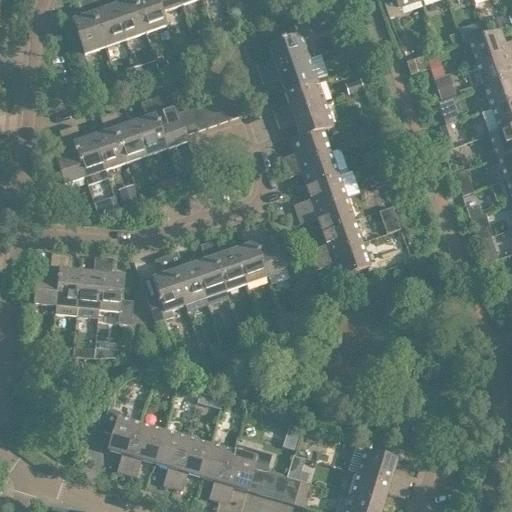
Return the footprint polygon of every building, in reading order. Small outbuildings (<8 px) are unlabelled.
[(70,20),(81,54),(102,46),(86,0),(77,0),(76,0),(81,16),(70,20)] [(86,0),(102,46),(122,40),(111,6),(99,10),(96,0),(86,0)] [(111,6),(122,40),(143,33),(131,0),(121,0),(122,2),(111,6)] [(131,0),(143,33),(165,25),(160,11),(159,11),(155,0),(131,0)] [(179,4),(177,0),(155,0),(159,11),(160,11),(179,4)] [(380,0),(387,17),(397,14),(398,13),(397,8),(418,0),(417,0),(380,0)] [(250,15),(252,20),(259,18),(256,9),(252,10),(250,15)] [(511,22),(511,16),(511,13),(502,16),(505,25),(511,22)] [(500,14),(488,19),(492,30),(503,26),(500,16),(500,14)] [(212,34),(232,27),(230,20),(210,27),(212,34)] [(277,39),(278,41),(266,45),(270,59),(253,65),(257,74),(306,57),(299,38),(305,36),(301,24),(279,32),(281,38),(277,39)] [(333,48),(343,44),(338,29),(328,32),(333,48)] [(467,29),(455,33),(458,41),(470,37),(467,29)] [(464,41),(472,64),(511,50),(511,39),(502,43),(497,29),(464,41)] [(458,41),(455,33),(445,36),(448,44),(458,41)] [(394,37),(398,49),(406,46),(402,35),(394,37)] [(511,50),(472,64),(480,88),(511,76),(511,72),(509,62),(511,61),(511,50)] [(281,91),(314,80),(306,57),(257,74),(260,83),(277,77),(281,91)] [(407,75),(421,70),(417,57),(403,62),(407,75)] [(442,74),(436,57),(425,61),(431,78),(442,74)] [(142,75),(154,70),(150,58),(138,63),(142,75)] [(164,67),(161,59),(153,62),(155,70),(164,67)] [(116,84),(135,77),(132,68),(113,74),(116,84)] [(113,74),(100,79),(103,89),(116,84),(113,74)] [(445,74),(431,79),(438,99),(452,94),(445,74)] [(511,76),(480,88),(488,111),(511,102),(511,76)] [(356,77),(355,78),(343,81),(347,92),(359,89),(360,88),(356,77)] [(269,110),(272,119),(321,102),(314,80),(281,91),(286,104),(269,110)] [(231,93),(219,97),(227,119),(239,115),(231,93)] [(147,99),(164,149),(185,141),(183,134),(175,112),(173,107),(162,111),(156,96),(147,99)] [(219,97),(208,101),(216,123),(227,119),(219,97)] [(132,122),(143,156),(164,149),(147,99),(138,103),(143,118),(132,122)] [(208,101),(204,102),(197,105),(205,127),(216,123),(208,101)] [(292,123),(298,137),(319,130),(330,126),(321,102),(272,119),(275,128),(292,123)] [(486,134),(486,136),(511,127),(511,102),(488,111),(495,131),(486,134)] [(186,108),(194,130),(205,127),(197,105),(186,108)] [(175,112),(183,134),(194,130),(186,108),(175,112)] [(451,109),(438,113),(441,120),(442,124),(443,124),(455,120),(451,109)] [(106,114),(123,163),(143,156),(132,122),(120,126),(115,111),(106,114)] [(103,132),(91,136),(103,170),(123,163),(106,114),(97,117),(103,132)] [(65,128),(82,177),(85,185),(106,178),(103,170),(91,136),(79,140),(74,125),(65,128)] [(447,125),(437,129),(442,144),(453,141),(447,125)] [(511,127),(486,136),(494,159),(511,152),(511,127)] [(50,150),(61,184),(82,177),(65,128),(56,131),(61,146),(50,150)] [(278,171),(327,153),(319,130),(298,137),(287,141),(292,156),(275,162),(278,171)] [(511,152),(494,159),(502,181),(511,177),(511,152)] [(303,187),(335,176),(327,153),(278,171),(281,179),(298,173),(303,187)] [(448,160),(449,164),(452,173),(462,170),(465,169),(461,156),(448,160)] [(199,179),(195,168),(186,171),(190,182),(199,179)] [(462,170),(452,173),(460,196),(470,192),(462,170)] [(157,194),(176,187),(172,176),(153,183),(157,194)] [(293,215),(343,198),(335,176),(303,187),(308,200),(290,206),(293,215)] [(380,184),(378,177),(367,181),(370,188),(380,184)] [(511,177),(502,181),(510,204),(511,203),(511,177)] [(122,206),(136,201),(133,192),(131,184),(116,189),(122,206)] [(133,192),(136,201),(146,198),(143,189),(133,192)] [(107,198),(91,204),(95,215),(101,213),(111,210),(108,201),(107,198)] [(319,232),(351,220),(343,198),(293,215),(297,224),(314,218),(319,232)] [(463,206),(467,217),(480,213),(476,202),(463,206)] [(396,230),(398,230),(394,218),(381,223),(385,234),(396,230)] [(306,251),(310,261),(359,244),(351,220),(319,232),(324,245),(306,251)] [(247,229),(264,278),(286,271),(274,236),(261,240),(255,226),(247,229)] [(472,233),(476,242),(484,239),(488,238),(489,238),(486,228),(472,233)] [(232,250),(244,285),(264,278),(247,229),(239,232),(244,246),(232,250)] [(207,243),(224,292),(244,285),(232,250),(220,254),(215,240),(207,243)] [(192,264),(204,299),(206,306),(227,299),(224,292),(207,243),(198,246),(203,260),(192,264)] [(310,261),(313,270),(330,264),(335,278),(367,267),(359,244),(310,261)] [(388,266),(406,259),(408,259),(405,250),(403,250),(384,257),(375,260),(378,269),(388,266)] [(480,255),(483,264),(492,261),(489,252),(480,255)] [(35,268),(31,304),(53,306),(58,255),(49,254),(47,270),(35,268)] [(166,257),(184,307),(204,299),(192,264),(180,269),(175,254),(166,257)] [(53,306),(52,314),(74,317),(78,273),(66,272),(68,256),(58,255),(53,306)] [(184,307),(166,257),(157,260),(162,274),(150,279),(156,297),(145,301),(153,323),(165,319),(163,314),(184,307)] [(95,319),(96,310),(101,259),(92,258),(90,274),(78,273),(74,317),(95,319)] [(110,260),(101,259),(96,310),(118,313),(117,324),(128,326),(130,302),(119,301),(121,278),(108,276),(110,260)] [(508,283),(493,288),(497,297),(511,292),(508,283)] [(293,310),(299,308),(300,308),(296,296),(295,296),(289,298),(293,310)] [(253,324),(244,327),(247,336),(256,333),(253,324)] [(220,345),(236,339),(231,326),(215,332),(220,345)] [(49,345),(49,346),(48,354),(59,355),(60,346),(49,345)] [(102,345),(101,351),(100,355),(112,357),(113,347),(102,345)] [(70,356),(91,358),(92,348),(71,346),(70,356)] [(197,392),(194,402),(206,406),(209,396),(208,396),(197,392)] [(99,431),(111,435),(106,450),(120,454),(115,472),(124,474),(139,424),(117,418),(119,412),(106,409),(99,431)] [(153,463),(162,431),(139,424),(124,474),(134,477),(139,459),(153,463)] [(296,437),(299,427),(287,424),(284,433),(296,437)] [(170,488),(185,438),(162,431),(153,463),(166,467),(161,485),(170,488)] [(198,477),(208,445),(185,438),(170,488),(180,491),(185,473),(198,477)] [(359,438),(356,449),(355,451),(361,453),(354,475),(403,490),(406,481),(389,476),(394,460),(378,456),(382,444),(359,438)] [(216,502),(231,452),(208,445),(198,477),(212,481),(207,499),(216,502)] [(231,452),(216,502),(226,504),(231,487),(244,491),(251,468),(263,472),(268,455),(233,445),(231,452)] [(251,468),(244,491),(256,494),(263,472),(251,468)] [(286,468),(283,478),(284,478),(286,479),(296,482),(298,482),(303,484),(306,474),(298,471),(286,468)] [(256,494),(267,498),(274,475),(263,472),(256,494)] [(267,498),(279,501),(286,479),(284,478),(283,478),(274,475),(267,498)] [(354,475),(348,498),(379,508),(383,494),(400,499),(403,490),(354,475)] [(279,501),(291,504),(298,482),(296,482),(286,479),(279,501)] [(298,482),(291,504),(302,508),(309,486),(307,486),(307,485),(303,484),(298,482)] [(348,498),(343,511),(377,511),(379,508),(348,498)]
